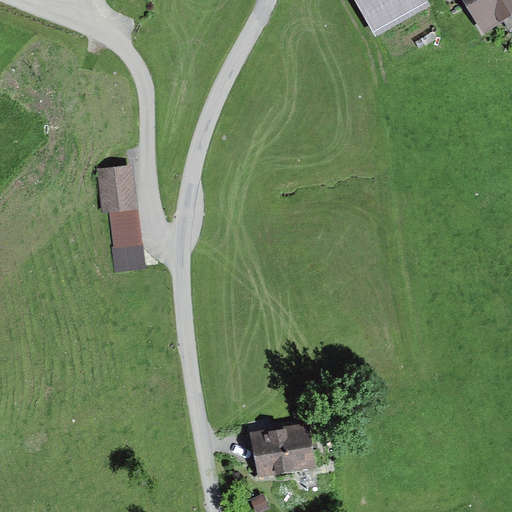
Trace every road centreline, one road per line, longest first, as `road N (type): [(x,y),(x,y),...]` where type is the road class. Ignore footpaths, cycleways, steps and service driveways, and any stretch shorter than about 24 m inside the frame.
road 1 (unclassified): [(214,511),(176,265),(204,126),(265,0)]
road 2 (track): [(37,0),(119,28),(149,101),(152,225),(180,243)]
